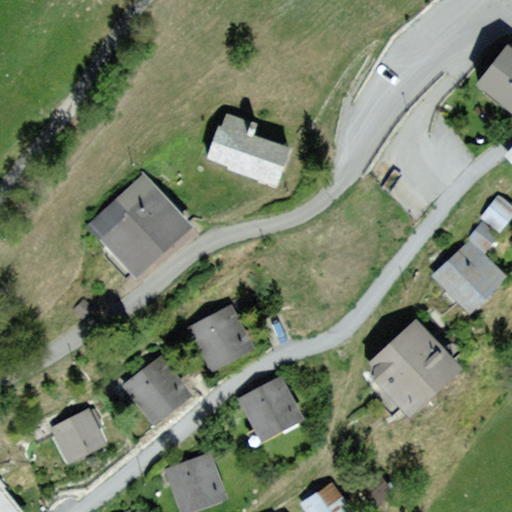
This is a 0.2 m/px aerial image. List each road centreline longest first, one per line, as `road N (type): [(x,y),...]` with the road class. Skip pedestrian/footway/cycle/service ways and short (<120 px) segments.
road 1 (residential): [(346,175),(314,209),(153,286),(45,359),(0,379)]
road 2 (track): [(367,303),(339,434),(252,511)]
road 3 (residential): [(0,195),(143,0)]
road 4 (tertiary): [(511,22),(396,91),(346,175)]
